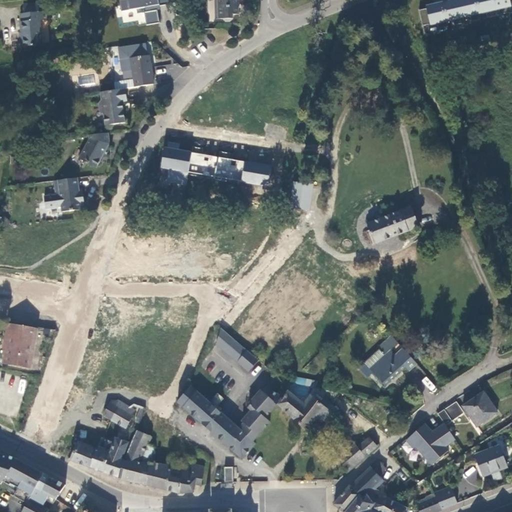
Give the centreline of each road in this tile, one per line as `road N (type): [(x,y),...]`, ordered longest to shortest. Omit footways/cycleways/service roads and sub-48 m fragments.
road 1 (track): [(358,0),(446,122),(476,222),(511,284)]
road 2 (residential): [(313,500),(333,493),(451,387),(511,363)]
road 3 (residential): [(87,286),(113,212),(161,127)]
road 4 (tertiary): [(269,499),(157,504),(113,495)]
road 5 (residential): [(161,127),(200,80),(276,28)]
road 6 (residential): [(28,452),(77,313)]
road 7 (residential): [(87,286),(201,289),(210,301),(205,313)]
road 8 (unclassified): [(177,415),(237,463),(265,473),(269,499)]
road 9 (residential): [(288,149),(161,127)]
road 10 (residential): [(292,239),(223,319),(205,313)]
